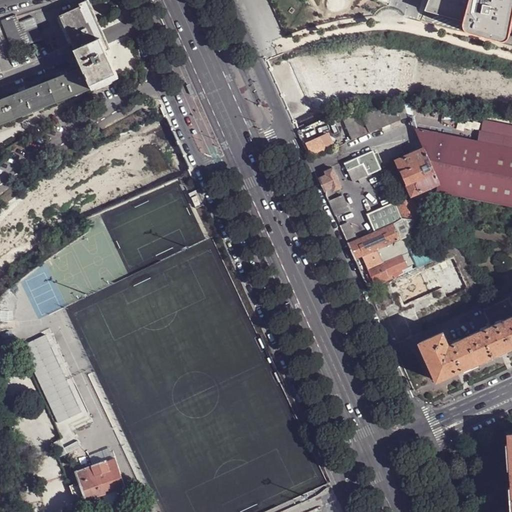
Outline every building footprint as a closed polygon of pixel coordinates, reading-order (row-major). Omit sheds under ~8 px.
[(102,38),(107,50),(111,48),(106,36),(89,0),(86,0),(84,1),(79,3),(80,6),(60,15),(72,40),(76,50),(102,38)] [(467,0),(426,0),(425,4),(464,14),(467,0)] [(511,4),(511,0),(467,0),(464,14),(462,22),(507,31),(511,4)] [(14,51),(42,40),(33,17),(19,22),(17,16),(16,15),(2,20),(14,51)] [(80,60),(84,67),(93,88),(118,77),(107,50),(102,38),(76,50),(80,60)] [(0,124),(16,118),(32,112),(40,109),(58,101),(74,95),(81,92),(93,88),(84,67),(50,81),(8,97),(0,99),(0,124)] [(400,120),(407,117),(406,111),(405,105),(397,106),(398,110),(400,120)] [(355,110),(341,116),(346,129),(353,126),(355,132),(349,135),(352,141),(366,135),(355,110)] [(359,112),(369,133),(400,120),(398,110),(359,112)] [(345,144),(352,141),(349,135),(346,129),(341,116),(334,119),(345,144)] [(478,143),(416,131),(424,150),(438,184),(437,190),(511,204),(511,126),(483,121),(480,133),(478,143)] [(346,129),(349,135),(355,132),(353,126),(346,129)] [(304,143),(311,158),(336,147),(329,132),(304,143)] [(412,195),(438,184),(424,150),(397,162),(412,195)] [(333,169),(336,176),(363,164),(375,159),(372,152),(333,169)] [(363,164),(367,176),(380,170),(375,159),(363,164)] [(336,176),(333,169),(325,172),(326,175),(319,178),(325,191),(332,188),(333,191),(341,188),(336,176)] [(376,194),(388,188),(380,170),(367,176),(376,194)] [(342,196),(329,201),(335,216),(348,210),(342,196)] [(421,221),(412,200),(405,203),(404,200),(396,204),(402,219),(418,220),(421,221)] [(362,216),(370,234),(393,224),(402,219),(396,204),(394,202),(362,216)] [(363,238),(355,219),(340,226),(348,244),(363,238)] [(348,244),(355,260),(378,250),(422,230),(421,227),(418,220),(402,219),(393,224),(370,234),(363,238),(348,244)] [(422,230),(378,250),(384,264),(391,260),(390,256),(400,252),(399,250),(398,249),(407,245),(410,251),(429,243),(422,230)] [(384,264),(369,270),(375,284),(389,278),(388,276),(407,268),(400,252),(390,256),(391,260),(384,264)] [(511,305),(509,298),(483,310),(489,324),(490,327),(511,317),(511,305)] [(511,347),(511,317),(490,327),(488,328),(466,338),(478,363),(503,352),(511,347)] [(478,363),(466,338),(453,344),(449,345),(447,342),(444,333),(420,343),(437,382),(461,370),(478,363)] [(83,414),(48,340),(25,351),(59,425),(83,414)] [(81,487),(72,490),(76,503),(125,488),(115,458),(75,471),(79,483),(81,487)]
